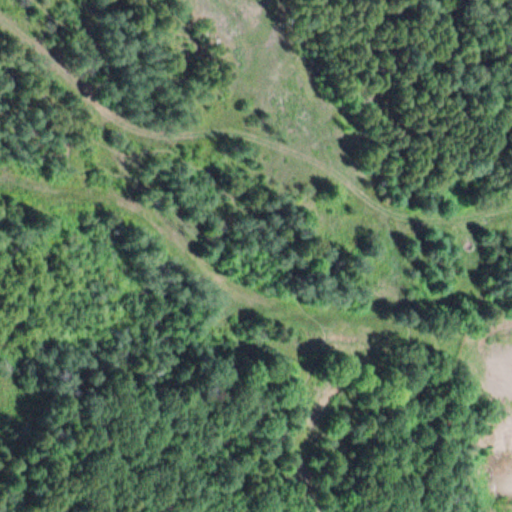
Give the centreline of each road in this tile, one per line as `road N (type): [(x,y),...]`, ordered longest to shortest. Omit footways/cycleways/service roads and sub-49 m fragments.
road 1 (track): [(380,299),(390,242),(350,182),(234,131),(143,135),(119,127),(0,17)]
road 2 (track): [(435,340),(238,342),(185,259),(134,211),(0,167)]
road 3 (track): [(511,207),(449,224),(384,224)]
